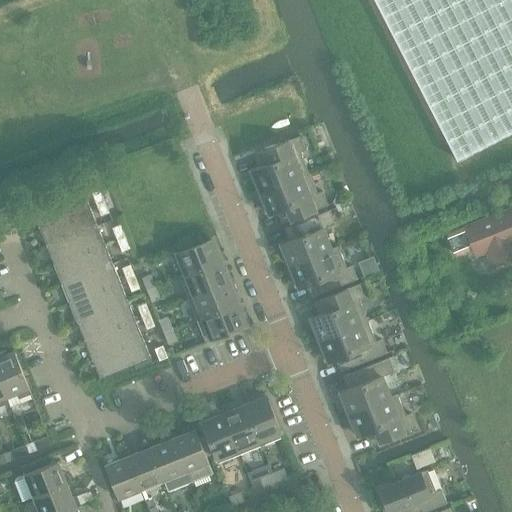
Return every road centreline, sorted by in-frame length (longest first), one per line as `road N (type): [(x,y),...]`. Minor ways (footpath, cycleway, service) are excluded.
road 1 (residential): [(287,350),(204,145)]
road 2 (residential): [(352,511),(287,350)]
road 3 (residential): [(85,432),(36,308)]
